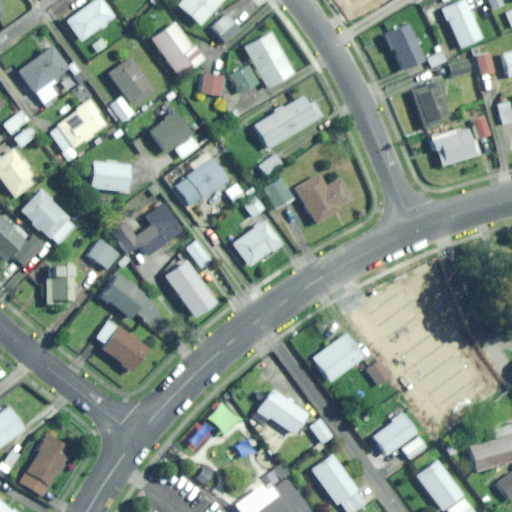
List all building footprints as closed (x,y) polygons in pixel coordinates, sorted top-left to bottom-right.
[(77,42),(97,28),(98,29),(105,24),(104,23),(111,18),(98,0),(92,0),(63,21),(77,42)] [(219,0),(178,0),(174,5),(196,26),(219,0)] [(467,13),(461,0),(457,0),(442,6),(439,0),(422,7),(429,25),(444,19),(456,48),(478,39),(471,21),(476,19),(473,10),(467,13)] [(500,5),(497,0),(483,0),(488,10),(500,5)] [(511,26),(511,12),(511,9),(502,13),(509,28),(511,26)] [(236,30),(222,14),(207,27),(221,43),(236,30)] [(189,42),(187,44),(170,22),(147,40),(175,78),(195,63),(201,59),(189,42)] [(420,61),(413,45),(417,43),(414,36),(410,38),(404,24),(379,35),(386,51),(388,50),(397,71),(420,61)] [(247,62),(225,74),(236,93),(256,82),(260,89),(289,73),(266,33),(239,48),(244,58),(247,62)] [(106,45),(99,37),(89,46),(96,54),(106,45)] [(40,104),(54,95),(47,86),(52,83),(50,79),(63,69),(47,46),(41,51),(28,60),(8,75),(20,91),(27,86),(40,104)] [(436,46),(421,52),(428,68),(443,61),(436,46)] [(511,75),(511,50),(497,54),(503,78),(511,75)] [(490,73),(486,53),(472,56),(477,76),(490,73)] [(116,61),(111,54),(99,63),(104,70),(116,61)] [(152,91),(128,58),(106,74),(121,96),(106,106),(118,123),(131,113),(128,109),(152,91)] [(467,73),(464,61),(445,66),(448,77),(467,73)] [(221,77),(198,75),(196,94),(219,96),(221,77)] [(436,125),(434,121),(445,116),(432,82),(424,85),(426,90),(409,97),(420,126),(422,130),(436,125)] [(268,111),(269,113),(247,126),(262,150),(317,117),(308,102),(303,105),(297,96),(278,108),(277,106),(268,111)] [(54,129),(46,134),(67,160),(74,155),(71,150),(81,142),(82,143),(92,135),(91,134),(103,125),(94,115),(97,113),(87,100),(53,128),(54,129)] [(509,122),(505,103),(494,105),(498,124),(509,122)] [(0,124),(0,125),(6,134),(8,136),(19,128),(17,126),(25,120),(18,111),(0,124)] [(196,147),(171,113),(146,131),(162,154),(170,147),(179,159),(196,147)] [(486,134),(479,115),(466,120),(473,139),(486,134)] [(34,135),(27,127),(10,139),(17,148),(34,135)] [(426,137),(430,151),(433,150),(439,167),(474,154),(470,141),(467,142),(463,130),(449,135),(448,129),(426,137)] [(20,160),(18,161),(10,149),(0,155),(0,187),(8,199),(33,182),(24,169),(26,168),(20,160)] [(222,183),(213,168),(203,153),(187,163),(192,171),(170,185),(184,207),(222,183)] [(278,164),(270,154),(254,166),(261,177),(278,164)] [(102,159),(102,163),(90,162),(88,189),(124,192),(126,165),(114,164),(115,160),(102,159)] [(320,186),(313,175),(290,188),(312,224),(335,211),(333,208),(347,200),(334,177),(320,186)] [(288,199),(274,178),(257,189),(271,210),(288,199)] [(48,238),(54,244),(72,226),(65,220),(67,219),(38,190),(17,211),(46,240),(48,238)] [(260,209),(253,198),(241,206),(249,217),(260,209)] [(111,246),(115,243),(123,254),(134,246),(143,257),(176,232),(156,205),(141,216),(147,224),(131,236),(119,221),(106,230),(109,234),(104,237),(111,246)] [(245,267),(263,253),(264,255),(278,245),(273,238),(260,220),(228,244),(245,267)] [(20,240),(0,221),(0,260),(1,262),(20,240)] [(40,245),(30,235),(8,258),(19,268),(40,245)] [(115,254),(93,238),(82,254),(104,270),(115,254)] [(208,261),(192,240),(181,249),(196,269),(208,261)] [(213,302),(181,259),(159,276),(191,319),(213,302)] [(46,263),(45,279),(41,279),(40,304),(56,305),(56,300),(69,301),(70,281),(67,281),(67,264),(46,263)] [(156,308),(114,275),(112,273),(93,296),(104,305),(105,303),(126,320),(131,313),(144,323),(156,308)] [(264,296),(259,287),(247,294),(252,302),(264,296)] [(387,341),(407,330),(408,333),(420,326),(419,323),(434,315),(420,290),(374,316),(387,341)] [(96,349),(115,362),(114,364),(119,367),(127,373),(144,348),(103,321),(91,338),(100,344),(96,349)] [(359,358),(341,334),(307,359),(325,383),(359,358)] [(396,356),(389,345),(377,352),(383,363),(396,356)] [(467,385),(463,359),(413,367),(417,393),(467,385)] [(387,376),(375,360),(363,370),(375,385),(387,376)] [(264,420),(266,417),(285,431),(290,434),(304,414),(269,389),(252,412),(264,420)] [(466,415),(459,404),(443,415),(450,426),(466,415)] [(0,408),(0,445),(21,429),(6,410),(3,406),(0,408)] [(412,433),(398,414),(368,437),(382,456),(412,433)] [(328,437),(315,419),(305,427),(317,444),(328,437)] [(470,472),(491,467),(492,470),(503,467),(502,464),(511,460),(511,441),(507,424),(488,429),(491,440),(464,448),(470,472)] [(67,451),(42,434),(35,445),(30,441),(21,454),(31,460),(16,482),(38,496),(54,472),(56,473),(62,463),(60,462),(67,451)] [(422,448),(414,438),(398,449),(405,460),(422,448)] [(349,511),(363,503),(328,455),(307,470),(332,505),(336,502),(342,511),(349,511)] [(458,495),(433,461),(412,476),(437,511),(458,495)] [(281,463),(270,471),(277,481),(288,474),(281,463)] [(511,496),(511,477),(508,473),(492,484),(505,502),(511,496)] [(302,511),(280,483),(241,511),(302,511)] [(470,511),(461,498),(442,511),(443,511),(470,511)]
